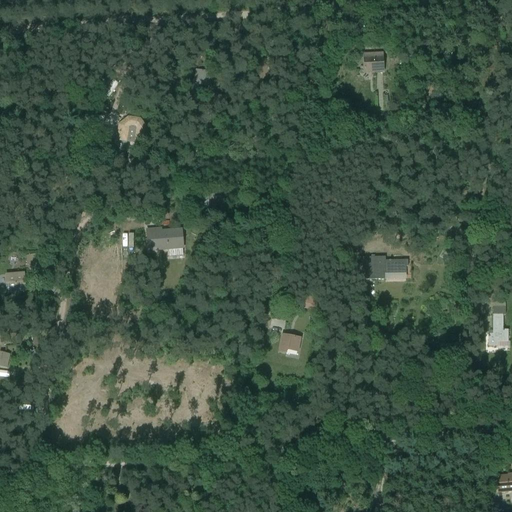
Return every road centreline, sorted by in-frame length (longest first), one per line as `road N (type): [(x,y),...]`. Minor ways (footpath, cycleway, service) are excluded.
road 1 (track): [(0,477),(511,435)]
road 2 (track): [(410,0),(0,33)]
road 3 (track): [(34,474),(77,216)]
road 4 (track): [(444,439),(471,246)]
